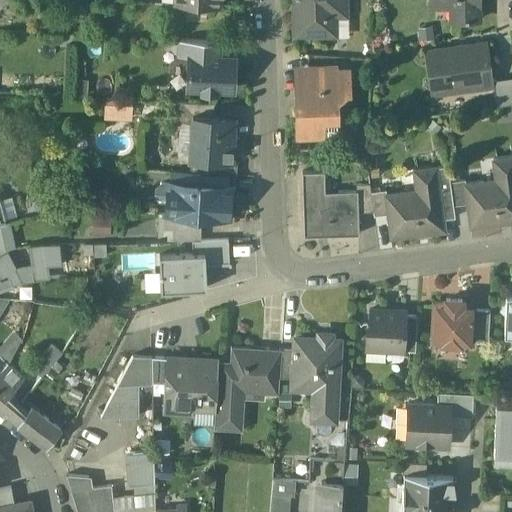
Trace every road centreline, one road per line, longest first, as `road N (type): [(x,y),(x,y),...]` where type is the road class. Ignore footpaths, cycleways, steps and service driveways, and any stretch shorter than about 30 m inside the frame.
road 1 (residential): [(264,0),(275,241),(292,272)]
road 2 (residential): [(292,272),(317,276),(511,250)]
road 3 (residential): [(292,272),(131,319)]
